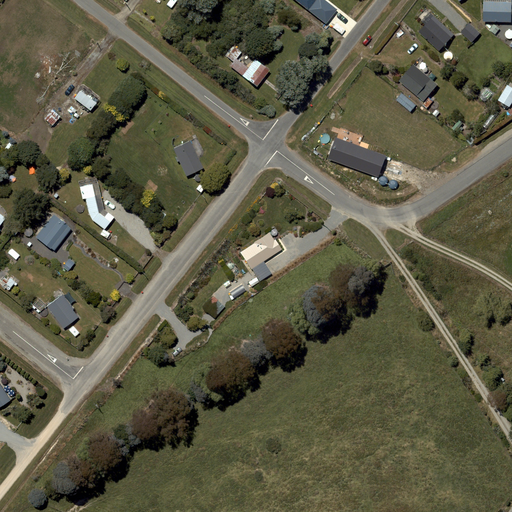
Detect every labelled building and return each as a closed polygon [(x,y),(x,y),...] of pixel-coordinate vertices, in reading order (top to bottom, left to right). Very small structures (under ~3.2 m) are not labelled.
[(292,0),(309,12),(316,2),(313,0),(292,0)] [(28,2),(2,35),(24,52),(50,19),(28,2)] [(511,3),(485,4),(485,23),(511,23),(511,3)] [(434,18),(419,35),(441,54),(456,38),(434,18)] [(470,23),(461,34),(473,44),(482,33),(470,23)] [(247,50),(231,68),(257,89),(272,71),(247,50)] [(25,86),(35,76),(25,67),(15,76),(25,86)] [(414,67),(400,84),(423,103),(437,87),(414,67)] [(511,82),(508,81),(497,101),(509,108),(511,103),(511,82)] [(79,89),(72,98),(91,113),(98,103),(79,89)] [(32,95),(17,115),(35,129),(42,119),(52,127),(60,117),(32,95)] [(189,140),(173,147),(187,177),(203,170),(189,140)] [(201,180),(195,188),(200,193),(207,186),(201,180)] [(106,232),(115,219),(104,212),(99,186),(83,189),(89,221),(106,232)] [(166,187),(155,194),(163,206),(174,199),(166,187)] [(56,216),(38,238),(56,251),(73,229),(56,216)] [(270,236),(237,257),(248,273),(280,253),(270,236)] [(11,247),(6,253),(16,261),(21,255),(11,247)] [(69,270),(75,263),(69,257),(63,264),(69,270)] [(247,291),(241,283),(229,292),(235,300),(247,291)] [(62,296),(46,307),(63,330),(79,319),(62,296)] [(213,296),(203,307),(216,319),(226,308),(213,296)] [(74,324),(68,330),(76,337),(82,331),(74,324)] [(0,386),(0,407),(10,402),(0,386)]
